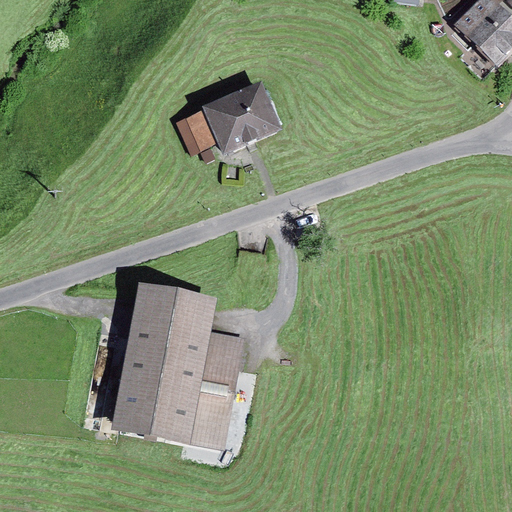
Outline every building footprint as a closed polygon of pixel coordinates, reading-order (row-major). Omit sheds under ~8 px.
[(480,0),(454,27),(497,70),(511,55),(511,18),(498,4),(502,0),(480,0)] [(262,85),(203,110),(204,112),(219,146),(224,157),(283,132),(262,85)] [(219,146),(204,112),(177,124),(191,158),(219,146)] [(267,256),(239,251),(234,278),(262,283),(267,256)] [(218,301),(139,287),(112,432),(226,453),(246,340),(211,334),(218,301)]
